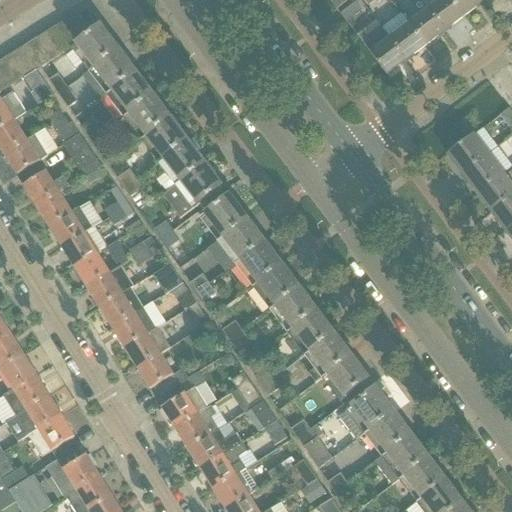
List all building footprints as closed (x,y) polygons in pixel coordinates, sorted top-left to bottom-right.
[(332,0),(330,2),(336,10),(349,0),(332,0)] [(449,0),(443,0),(428,12),(444,33),(463,19),(449,0)] [(479,0),(449,0),(463,19),(483,4),(479,0)] [(355,3),(340,15),(346,23),(354,17),(361,12),(362,11),(356,4),(355,3)] [(428,12),(409,26),(425,48),(444,33),(428,12)] [(57,28),(72,50),(81,43),(81,42),(68,21),(57,28)] [(409,26),(390,41),(406,62),(425,48),(409,26)] [(70,49),(71,51),(72,50),(57,28),(47,34),(61,55),(70,49)] [(71,51),(88,73),(117,52),(99,28),(81,42),(81,43),(72,50),(71,51)] [(383,32),(363,47),(370,56),(386,77),(406,62),(390,41),(383,32)] [(50,62),(61,55),(47,34),(37,40),(50,62)] [(40,68),(50,62),(37,40),(27,47),(40,68)] [(22,50),(11,57),(25,78),(35,72),(22,50)] [(88,73),(83,78),(100,101),(106,96),(135,75),(117,52),(88,73)] [(11,57),(1,63),(15,85),(25,78),(11,57)] [(1,63),(0,63),(0,84),(4,91),(15,85),(1,63)] [(58,75),(49,82),(59,96),(68,89),(58,75)] [(106,96),(123,119),(152,97),(135,75),(106,96)] [(44,87),(31,95),(38,106),(51,98),(53,97),(46,87),(44,87)] [(68,89),(59,96),(68,109),(78,103),(68,89)] [(0,102),(0,131),(14,123),(24,116),(12,96),(0,102)] [(123,119),(141,142),(169,120),(152,97),(123,119)] [(501,116),(500,117),(511,132),(511,114),(509,110),(501,116)] [(47,119),(53,127),(65,120),(59,111),(47,119)] [(65,120),(53,127),(56,133),(68,125),(65,120)] [(141,142),(158,165),(187,143),(169,120),(141,142)] [(0,131),(0,151),(4,158),(27,143),(14,123),(0,131)] [(91,123),(82,129),(88,139),(98,133),(91,123)] [(64,146),(63,147),(83,179),(97,171),(101,168),(80,137),(64,146)] [(447,156),(462,176),(488,157),(473,137),(447,156)] [(17,178),(21,176),(40,164),(47,159),(34,139),(27,143),(4,158),(17,178)] [(158,165),(175,188),(204,166),(187,143),(158,165)] [(462,176),(477,195),(503,176),(488,157),(462,176)] [(175,188),(162,198),(179,221),(192,210),(193,210),(196,215),(202,211),(223,195),(219,190),(221,189),(204,166),(175,188)] [(97,171),(83,179),(88,186),(101,178),(97,171)] [(130,171),(117,181),(123,190),(137,181),(130,171)] [(27,186),(23,189),(36,209),(59,195),(68,190),(61,179),(53,184),(46,174),(27,186)] [(477,195),(491,214),(511,198),(511,188),(503,176),(477,195)] [(137,181),(123,190),(130,199),(143,189),(137,181)] [(36,209),(49,229),(72,215),(59,195),(36,209)] [(200,220),(217,243),(246,221),(228,198),(200,220)] [(511,198),(491,214),(506,233),(511,228),(511,198)] [(105,213),(109,220),(122,211),(118,204),(105,213)] [(148,208),(141,214),(149,225),(156,219),(148,208)] [(49,229),(61,250),(85,235),(91,231),(79,211),(72,215),(49,229)] [(122,211),(109,220),(114,227),(127,218),(122,211)] [(217,243),(235,266),(263,244),(246,221),(217,243)] [(166,224),(154,233),(160,242),(173,233),(166,224)] [(85,235),(61,250),(74,270),(97,255),(97,254),(107,248),(95,229),(91,231),(85,235)] [(173,233),(160,242),(167,252),(180,243),(173,233)] [(117,243),(106,251),(118,269),(130,261),(117,243)] [(142,244),(129,252),(134,260),(147,252),(142,244)] [(235,266),(252,289),(281,267),(263,244),(235,266)] [(147,252),(134,260),(138,267),(152,259),(147,252)] [(74,270),(87,290),(110,275),(97,255),(74,270)] [(169,267),(153,277),(166,296),(171,293),(182,285),(169,267)] [(252,289),(270,312),(298,290),(281,267),(252,289)] [(87,290),(99,310),(130,291),(118,270),(110,275),(87,290)] [(202,277),(189,286),(196,295),(209,286),(202,277)] [(182,285),(171,293),(176,300),(187,293),(182,285)] [(209,286),(196,295),(203,304),(216,295),(209,286)] [(270,312),(287,335),(316,313),(298,290),(270,312)] [(99,310),(112,330),(143,311),(130,291),(99,310)] [(143,311),(112,330),(124,350),(156,331),(158,330),(166,324),(153,304),(143,311)] [(196,306),(188,311),(196,322),(204,317),(196,306)] [(287,335),(305,357),(333,336),(316,313),(287,335)] [(0,343),(10,337),(0,321),(0,343)] [(235,323),(222,332),(229,342),(242,333),(235,323)] [(156,331),(124,350),(137,371),(160,356),(168,351),(170,350),(158,330),(156,331)] [(186,342),(191,350),(204,341),(199,333),(186,342)] [(242,333),(229,342),(235,351),(248,342),(242,333)] [(333,336),(305,357),(314,370),(308,375),(316,384),(322,380),(350,359),(333,336)] [(0,343),(0,371),(23,358),(10,337),(0,343)] [(230,355),(221,360),(223,366),(230,366),(234,362),(230,355)] [(137,371),(150,391),(153,389),(159,399),(188,381),(182,371),(173,377),(160,356),(137,371)] [(0,371),(0,372),(12,392),(35,378),(23,358),(0,371)] [(350,359),(322,380),(339,403),(368,382),(350,359)] [(267,370),(254,379),(262,390),(275,380),(267,370)] [(232,383),(238,391),(250,383),(244,374),(232,383)] [(16,418),(25,412),(48,398),(35,378),(12,392),(3,398),(16,418)] [(275,380),(262,390),(268,398),(281,389),(275,380)] [(162,410),(175,431),(207,411),(188,381),(159,399),(164,408),(162,410)] [(250,383),(238,391),(250,408),(262,399),(250,383)] [(346,412),(338,419),(355,442),(364,435),(392,414),(375,391),(359,403),(346,412)] [(48,398),(25,412),(16,418),(15,419),(28,439),(61,418),(48,398)] [(263,404),(251,411),(264,431),(276,423),(263,403),(263,404)] [(175,431),(187,451),(218,432),(210,420),(215,417),(210,409),(207,411),(175,431)] [(364,435),(381,458),(410,437),(392,414),(364,435)] [(28,439),(27,439),(40,460),(51,453),(57,463),(78,449),(72,440),(74,439),(61,418),(28,439)] [(291,431),(290,431),(298,442),(311,432),(304,422),(291,431)] [(276,423),(264,431),(275,447),(287,439),(276,423)] [(311,432),(298,442),(304,450),(317,441),(323,436),(317,428),(311,432)] [(187,451),(200,471),(240,446),(235,437),(225,443),(218,432),(187,451)] [(391,487),(399,481),(427,460),(410,437),(381,458),(374,464),(391,487)] [(317,441),(304,450),(318,471),(332,461),(317,441)] [(241,446),(200,471),(213,491),(244,472),(257,464),(250,453),(246,455),(241,446)] [(84,459),(78,449),(45,470),(59,492),(64,500),(99,478),(86,458),(84,459)] [(291,459),(280,466),(286,474),(296,467),(291,459)] [(399,481),(416,504),(444,483),(427,460),(399,481)] [(296,467),(294,469),(307,488),(317,482),(303,462),(296,467)] [(280,466),(267,474),(272,482),(286,474),(280,466)] [(23,467),(0,481),(8,493),(31,479),(23,467)] [(213,491),(225,511),(249,497),(257,492),(244,472),(213,491)] [(341,475),(327,484),(334,494),(347,484),(341,475)] [(99,478),(66,499),(73,511),(89,511),(111,499),(99,478)] [(36,507),(29,495),(38,490),(31,479),(8,493),(15,504),(19,511),(28,511),(36,507)] [(416,504),(421,511),(453,511),(462,505),(444,483),(416,504)] [(347,484),(334,494),(341,504),(354,494),(347,484)] [(316,486),(306,494),(312,502),(322,495),(316,486)] [(8,493),(0,498),(0,511),(1,511),(15,504),(8,493)] [(225,511),(258,511),(249,497),(225,511)] [(119,511),(111,499),(89,511),(119,511)] [(339,511),(332,501),(319,509),(320,511),(339,511)]
